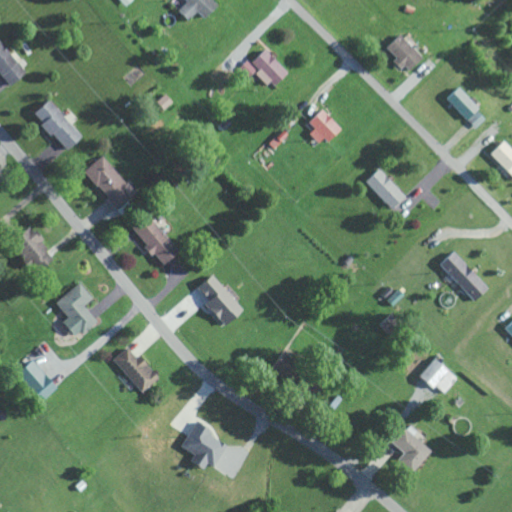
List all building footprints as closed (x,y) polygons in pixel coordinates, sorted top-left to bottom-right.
[(184,0),(185,1),(176,10),(185,20),(195,11),(201,18),(215,5),(210,0),(184,0)] [(383,48),(405,72),(420,58),(398,34),(383,48)] [(238,69),(246,77),(252,72),(267,88),(284,73),(261,48),(238,69)] [(443,99),(464,120),(476,108),(455,87),(443,99)] [(155,102),(161,109),(169,102),(163,95),(155,102)] [(31,111),(61,151),(79,138),(50,98),(31,111)] [(305,122),(311,129),(306,133),(318,146),(337,128),(319,109),(305,122)] [(483,119),(474,111),(465,121),(474,129),(483,119)] [(511,179),(511,152),(500,140),(487,154),(511,179)] [(81,172),(114,208),(132,192),(100,155),(81,172)] [(402,196),(376,169),(363,182),(388,209),(402,196)] [(159,265),(176,251),(147,216),(130,230),(159,265)] [(11,246),(19,248),(16,259),(36,264),(43,238),(15,230),(11,246)] [(437,264),(472,301),(486,288),(451,251),(437,264)] [(241,309),(210,274),(196,287),(207,300),(202,304),(222,326),(241,309)] [(91,298),(77,282),(53,303),(66,317),(60,323),(73,339),(94,320),(81,306),(91,298)] [(511,339),(511,319),(502,329),(511,339)] [(154,380),(128,345),(111,358),(137,393),(154,380)] [(419,376),(442,395),(456,378),(433,359),(419,376)] [(55,388),(30,360),(13,375),(39,403),(55,388)] [(223,443),(193,423),(178,446),(192,455),(187,462),(204,473),(223,443)] [(377,456),(384,463),(391,456),(410,473),(431,451),(404,426),(377,456)]
